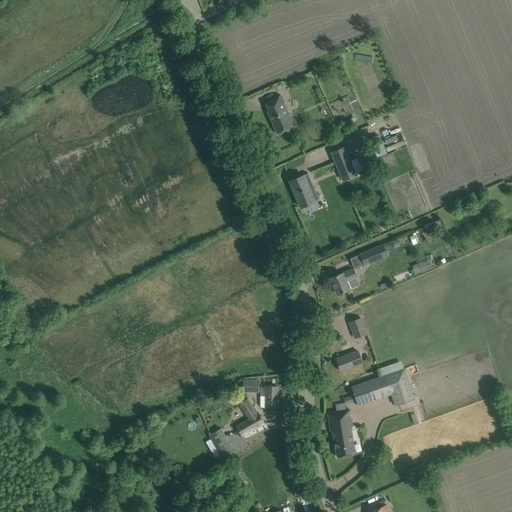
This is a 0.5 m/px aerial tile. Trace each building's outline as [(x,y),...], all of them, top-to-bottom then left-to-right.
[(269,110),(267,111),(277,134),(294,126),(290,119),(291,118),(281,95),(265,102),(269,110)] [(352,117),(348,125),(352,127),(357,119),(352,117)] [(383,142),(366,149),(370,160),(387,153),(383,142)] [(344,147),(332,152),(343,180),(356,175),(355,175),(362,172),(356,158),(350,161),(344,147)] [(308,173),(290,181),(290,182),(295,191),(294,192),(301,207),(319,200),(308,173)] [(388,255),(383,244),(360,254),(365,265),(388,255)] [(410,274),(422,274),(422,263),(410,263),(410,274)] [(360,285),(357,278),(353,269),(343,273),(330,278),(337,295),(360,285)] [(350,322),(355,338),(368,333),(362,318),(350,322)] [(362,363),(358,351),(337,359),(341,371),(362,363)] [(379,368),(382,376),(351,387),(358,406),(391,394),(395,405),(415,398),(401,360),(379,368)] [(258,392),(259,380),(245,380),(245,391),(258,392)] [(277,399),(277,393),(278,393),(278,387),(265,386),(265,387),(261,387),(261,395),(265,395),(265,407),(278,407),(278,399),(277,399)] [(343,398),(345,404),(353,401),(351,395),(343,398)] [(247,399),(239,404),(248,419),(237,426),(244,436),(263,423),(247,399)] [(328,413),(331,430),(332,430),(337,457),(356,454),(351,427),(353,427),(352,418),(350,418),(349,412),(350,411),(350,409),(328,413)] [(223,458),(235,451),(222,428),(209,435),(223,458)] [(198,470),(188,478),(194,486),(204,478),(198,470)] [(419,492),(425,511),(433,511),(438,511),(436,505),(438,504),(433,487),(419,492)]
